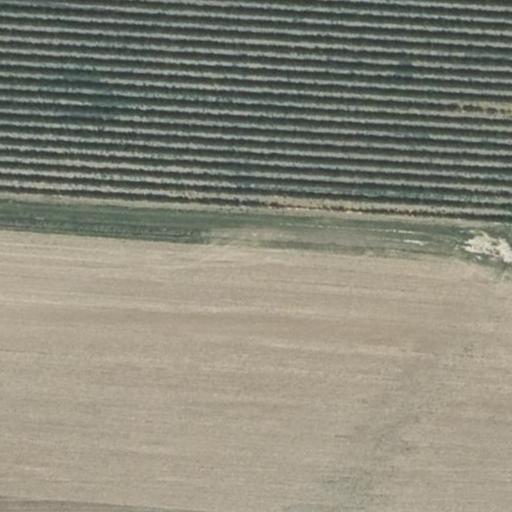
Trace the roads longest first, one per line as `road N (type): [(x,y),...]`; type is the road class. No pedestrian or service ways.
road 1 (track): [(511,228),(0,186)]
road 2 (track): [(338,511),(511,259)]
